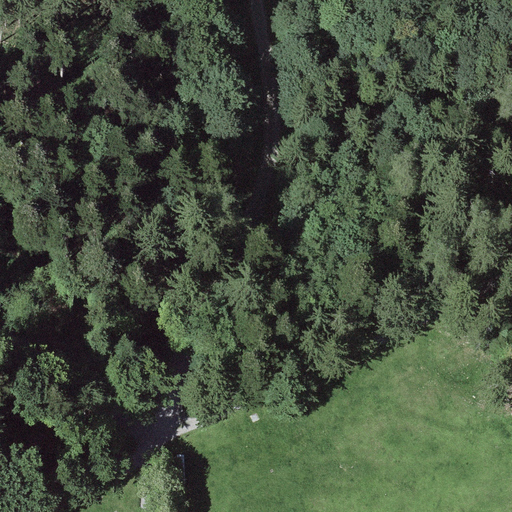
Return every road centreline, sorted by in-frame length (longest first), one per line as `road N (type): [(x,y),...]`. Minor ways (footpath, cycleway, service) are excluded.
road 1 (track): [(255,0),(272,97),(264,172),(149,456)]
road 2 (track): [(511,293),(183,431),(149,456)]
road 3 (track): [(149,456),(135,433),(0,335)]
